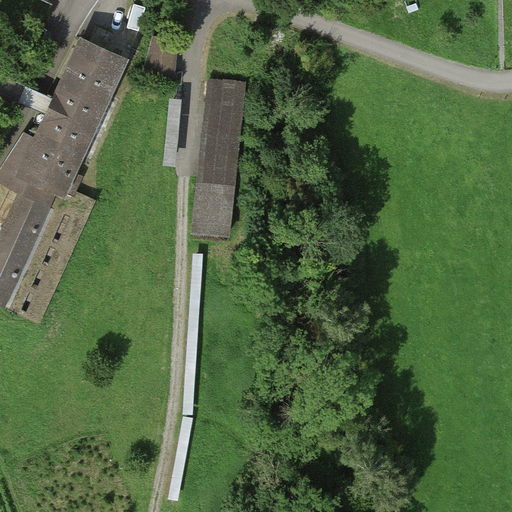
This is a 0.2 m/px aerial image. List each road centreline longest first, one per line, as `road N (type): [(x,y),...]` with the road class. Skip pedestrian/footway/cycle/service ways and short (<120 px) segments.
road 1 (residential): [(511,81),(450,75),(244,0)]
road 2 (residential): [(85,0),(0,161)]
